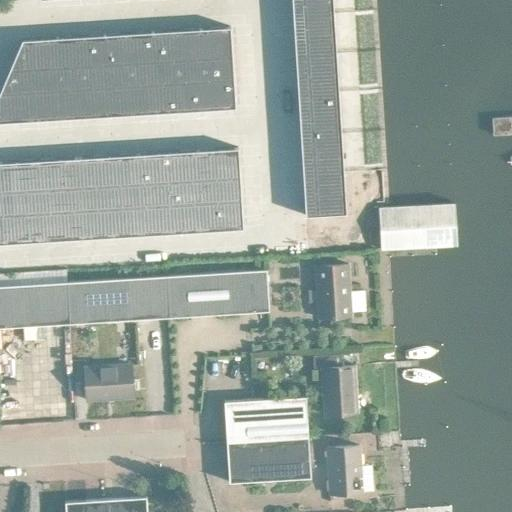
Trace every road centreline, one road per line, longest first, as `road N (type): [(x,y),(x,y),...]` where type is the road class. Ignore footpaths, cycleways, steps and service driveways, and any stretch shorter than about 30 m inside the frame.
road 1 (unclassified): [(181,432),(0,441)]
road 2 (unknown): [(186,0),(198,169)]
